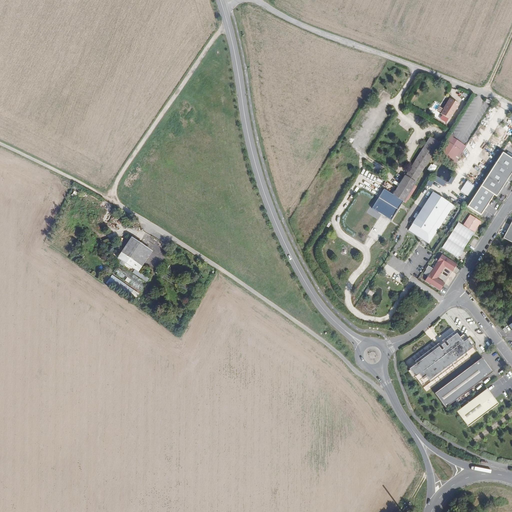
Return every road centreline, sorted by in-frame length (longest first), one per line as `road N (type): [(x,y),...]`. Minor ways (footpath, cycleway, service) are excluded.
road 1 (track): [(228,24),(107,196),(393,397)]
road 2 (tertiary): [(223,7),(271,210),(308,288),(361,347)]
road 3 (unclassified): [(511,104),(255,0)]
road 4 (track): [(414,281),(383,319),(349,307),(366,260),(334,222),(359,182),(373,185)]
